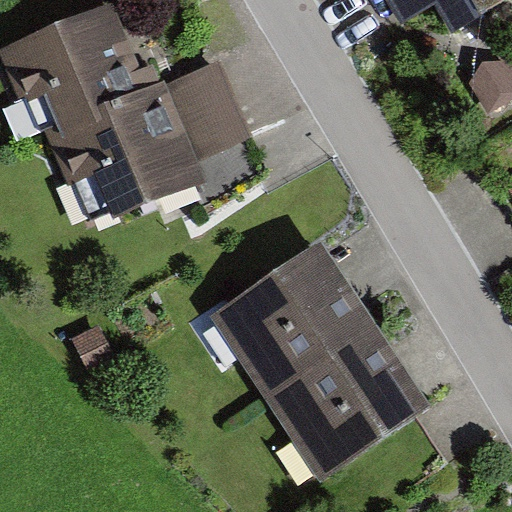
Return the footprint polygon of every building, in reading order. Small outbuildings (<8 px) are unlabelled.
[(511,10),(511,0),(383,0),(401,31),(436,11),(454,41),(511,10)] [(113,9),(0,55),(0,58),(35,143),(50,136),(89,231),(111,222),(115,231),(210,192),(200,170),(253,148),(220,69),(167,91),(152,55),(135,62),(113,9)] [(511,111),(511,52),(470,67),(488,119),(511,111)] [(212,326),(267,409),(375,338),(320,255),(212,326)] [(267,409),(321,492),(429,421),(375,338),(267,409)]
